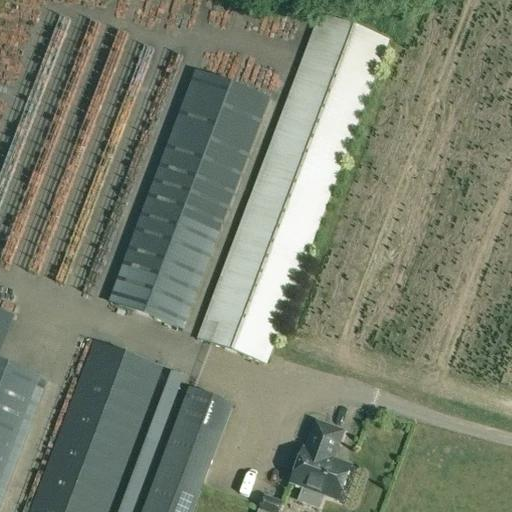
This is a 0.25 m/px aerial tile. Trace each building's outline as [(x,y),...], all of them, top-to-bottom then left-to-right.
[(323,17),(209,321),(201,341),(267,368),(285,321),(390,42),(323,17)] [(283,77),(292,56),(255,40),(246,61),(283,77)] [(196,76),(112,301),(182,327),(266,102),(196,76)] [(0,364),(0,357),(15,318),(0,312),(0,487),(41,380),(0,364)] [(105,511),(160,367),(94,342),(31,511),(105,511)] [(170,417),(189,367),(178,363),(159,413),(170,417)] [(203,490),(238,397),(197,381),(164,470),(165,470),(148,511),(194,511),(203,490)] [(167,433),(165,419),(152,421),(154,434),(167,433)] [(325,498),(338,503),(351,469),(334,463),(345,434),(316,423),(305,452),(304,451),(292,485),(305,490),(300,503),(321,510),(325,498)] [(231,473),(237,458),(227,453),(221,469),(231,473)] [(265,498),(263,504),(260,511),(261,511),(280,511),(284,503),(266,497),(265,498)]
